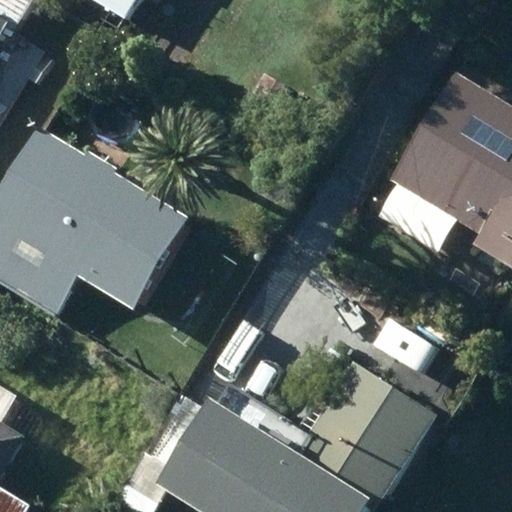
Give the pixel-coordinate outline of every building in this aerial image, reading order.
[(0,0),(0,76),(1,74),(0,73),(0,63),(22,26),(27,29),(44,0),(0,0)] [(71,0),(66,9),(127,46),(154,0),(71,0)] [(253,55),(237,84),(258,97),(275,67),(253,55)] [(511,102),(465,75),(402,182),(494,237),(491,243),(511,255),(511,102)] [(315,133),(307,149),(329,159),(342,132),(324,124),(327,118),(315,112),(307,128),(315,133)] [(58,131),(0,223),(0,276),(66,318),(92,275),(150,311),(205,223),(58,131)] [(109,313),(84,296),(70,317),(95,334),(109,313)] [(156,461),(188,481),(185,485),(228,511),(397,511),(456,417),(369,364),(326,433),(339,440),(328,458),(235,400),(225,417),(194,398),(156,461)] [(0,511),(43,511),(46,508),(13,488),(41,440),(37,437),(46,421),(27,410),(33,399),(0,378),(0,511)]
